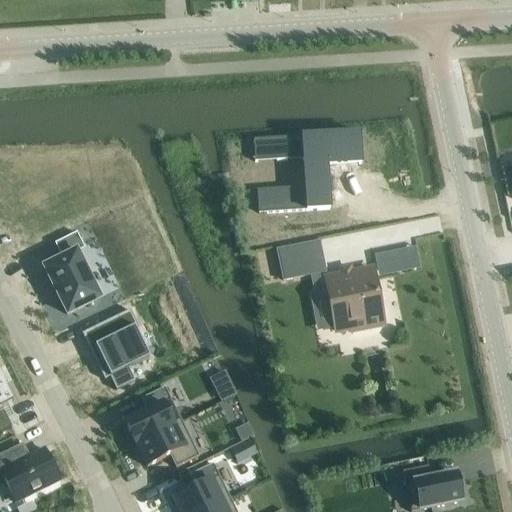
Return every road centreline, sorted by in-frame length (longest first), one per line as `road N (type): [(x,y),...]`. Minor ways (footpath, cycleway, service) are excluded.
road 1 (tertiary): [(0,47),(432,22)]
road 2 (residential): [(0,287),(103,511)]
road 3 (unclassified): [(480,263),(432,22)]
road 4 (unclassified): [(511,415),(480,263)]
